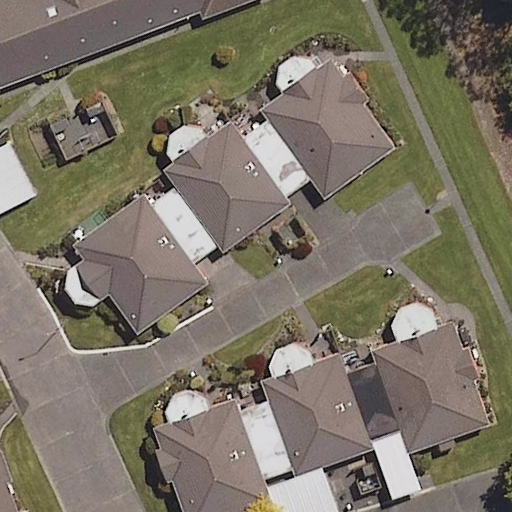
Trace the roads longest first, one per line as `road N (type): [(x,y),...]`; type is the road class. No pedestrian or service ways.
road 1 (residential): [(405,219),(66,410)]
road 2 (residential): [(0,286),(66,410)]
